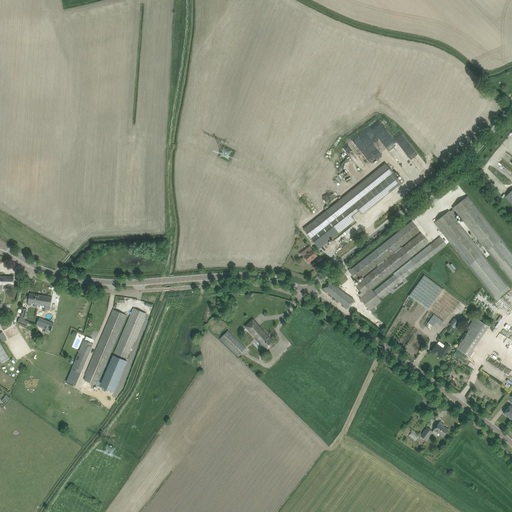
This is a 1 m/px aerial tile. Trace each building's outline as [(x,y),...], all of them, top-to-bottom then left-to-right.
[(381,154),(386,150),(370,128),(365,131),(381,154)] [(413,153),(415,151),(402,133),(395,138),(416,167),(421,164),(413,153)] [(359,137),(343,149),(351,158),(357,154),(358,157),(363,153),(370,162),(375,158),(359,137)] [(318,233),(326,243),(354,220),(352,217),(360,210),(363,214),(401,182),(385,163),(303,228),(311,239),(318,233)] [(449,212),(449,211),(434,223),(490,294),(491,293),(496,300),(510,289),(505,282),(452,215),(456,212),(509,279),(511,282),(511,252),(467,196),(453,208),(454,209),(449,212)] [(357,281),(419,231),(412,221),(351,269),(350,268),(348,270),(357,281)] [(318,233),(311,239),(319,249),(326,243),(318,233)] [(421,233),(355,285),(361,293),(359,294),(361,297),(360,298),(370,311),(370,310),(372,313),(376,310),(374,307),(375,307),(381,302),(381,300),(390,292),(392,294),(408,282),(407,280),(406,279),(405,278),(447,245),(440,236),(393,274),(394,275),(374,291),(372,289),(429,243),(421,233)] [(302,253),(301,253),(303,256),(309,263),(318,256),(312,249),(310,246),(305,250),(302,253)] [(341,271),(334,277),(341,285),(348,279),(341,271)] [(424,275),(409,296),(415,300),(426,308),(428,310),(443,289),(424,275)] [(0,288),(2,289),(2,286),(14,286),(14,282),(14,277),(0,276),(0,288)] [(330,281),(323,289),(348,309),(354,301),(350,298),(346,295),(339,289),(333,284),(330,281)] [(431,318),(428,323),(433,326),(437,321),(440,322),(442,320),(445,323),(453,312),(455,310),(460,313),(465,306),(446,291),(431,312),(433,314),(431,318)] [(38,304),(39,295),(29,293),(28,303),(28,305),(31,305),(31,303),(38,304)] [(39,295),(38,304),(44,306),(44,309),(50,310),(52,297),(39,295)] [(131,313),(114,353),(127,358),(131,348),(132,348),(145,318),(144,317),(146,313),(133,308),(131,313)] [(87,376),(85,381),(94,384),(93,386),(94,387),(95,387),(96,385),(98,381),(99,381),(127,315),(113,309),(85,375),(87,376)] [(470,328),(457,348),(468,356),(488,326),(475,317),(468,327),(470,328)] [(26,327),(28,322),(20,318),(18,323),(26,327)] [(39,318),(36,325),(51,331),(54,324),(39,318)] [(454,329),(459,322),(454,318),(449,325),(454,329)] [(266,349),(274,343),(253,319),(245,326),(266,349)] [(238,356),(246,348),(228,331),(220,339),(238,356)] [(72,369),(66,381),(76,385),(81,373),(91,348),(93,344),(91,343),(85,340),(84,340),(82,344),(72,369)] [(0,360),(2,364),(10,359),(0,342),(0,360)] [(445,349),(444,350),(437,344),(431,351),(440,357),(443,353),(444,352),(446,354),(451,347),(447,345),(444,349),(445,349)] [(99,382),(98,386),(113,393),(119,380),(127,361),(113,355),(102,382),(101,383),(99,382)] [(443,437),(448,430),(442,425),(443,424),(439,422),(434,430),(443,437)] [(426,440),(433,432),(427,428),(420,436),(426,440)]
